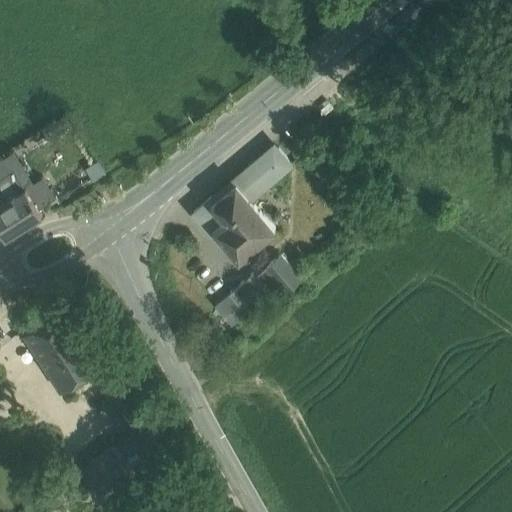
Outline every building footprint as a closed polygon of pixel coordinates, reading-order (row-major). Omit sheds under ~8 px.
[(57,134),(72,125),(64,113),(42,127),(49,139),(57,134)] [(278,145),(214,198),(211,194),(194,208),(211,228),(217,223),(240,251),(274,223),(250,194),(291,161),(278,145)] [(98,158),(86,166),(94,179),(106,171),(98,158)] [(0,202),(0,223),(7,234),(43,211),(39,206),(26,186),(14,168),(0,177),(0,185),(8,197),(0,202)] [(302,276),(281,251),(267,263),(288,288),(302,276)] [(253,271),(230,290),(247,310),(270,291),(253,271)] [(126,383),(69,299),(26,328),(82,412),(106,397),(126,383)] [(171,451),(126,383),(106,397),(129,431),(81,463),(103,496),(171,451)]
